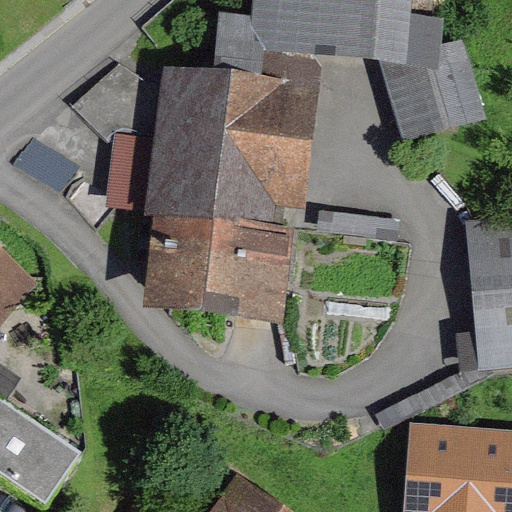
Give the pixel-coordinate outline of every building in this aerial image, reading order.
[(416,0),(264,0),(261,43),(412,56),(416,0)] [(314,80),(173,72),(158,307),(299,316),(314,80)] [(511,224),(485,226),(496,367),(511,365),(511,224)] [(0,250),(0,337),(43,289),(0,250)] [(67,511),(100,466),(0,405),(0,488),(34,511),(67,511)] [(511,511),(511,431),(420,425),(414,511),(511,511)] [(217,511),(194,511),(158,489),(142,511),(296,511),(241,476),(217,511)]
